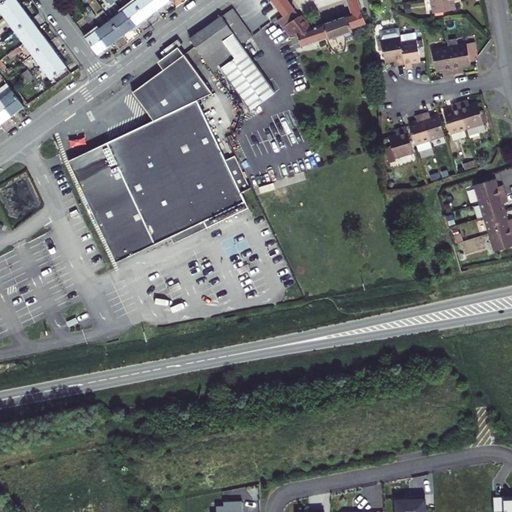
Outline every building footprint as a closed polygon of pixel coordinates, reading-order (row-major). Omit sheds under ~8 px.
[(0,0),(0,12),(17,35),(25,46),(51,81),(54,80),(58,85),(73,75),(16,0),(0,0)] [(140,0),(86,40),(98,57),(170,4),(166,0),(140,0)] [(352,30),(365,25),(355,0),(348,0),(345,1),(350,14),(311,28),(301,14),(294,19),(291,14),(295,9),(288,0),(271,0),(283,16),(277,21),(291,38),(295,50),(327,39),(329,44),(342,39),(343,42),(350,39),(350,36),(353,35),(352,30)] [(455,0),(440,0),(429,2),(432,18),(452,14),(451,6),(457,5),(456,2),(455,0)] [(234,8),(190,38),(212,70),(219,66),(249,110),(276,93),(242,44),(253,36),(234,8)] [(90,14),(87,17),(83,20),(87,25),(90,22),(94,19),(90,14)] [(446,53),(451,78),(456,77),(458,76),(457,70),(467,68),(463,49),(455,51),(452,39),(443,41),(446,53)] [(226,159),(197,99),(212,92),(178,46),(170,52),(157,61),(163,69),(132,91),(146,110),(153,120),(68,160),(117,261),(171,235),(204,219),(207,226),(229,216),(249,206),(241,191),(251,187),(235,154),(226,159)] [(399,71),(403,70),(399,50),(398,46),(376,49),(372,50),(373,57),(378,57),(380,69),(396,66),(397,71),(399,71)] [(415,47),(399,50),(403,70),(404,75),(410,74),(412,74),(412,69),(419,67),(415,47)] [(472,47),(463,49),(466,63),(474,61),(472,47)] [(8,53),(10,57),(12,59),(17,55),(15,53),(13,49),(8,53)] [(446,53),(428,56),(432,76),(440,74),(442,73),(443,79),(451,78),(446,53)] [(26,78),(29,82),(31,86),(37,82),(34,78),(31,75),(26,78)] [(0,128),(0,129),(25,110),(12,93),(0,102),(0,128)] [(475,106),(465,109),(464,104),(463,104),(456,106),(463,131),(464,130),(466,137),(483,133),(475,106)] [(454,143),(466,139),(463,131),(456,106),(451,107),(450,108),(451,113),(444,115),(450,137),(452,136),(454,143)] [(426,116),(420,117),(428,142),(442,138),(436,118),(429,120),(428,115),(426,116)] [(428,142),(420,117),(413,119),(415,124),(410,125),(407,126),(413,147),(428,142)] [(405,130),(398,132),(400,138),(390,140),(389,141),(393,159),(411,153),(405,130)] [(495,183),(474,190),(479,206),(505,198),(504,195),(503,191),(498,193),(495,183)] [(484,221),(505,215),(503,208),(508,206),(506,203),(505,198),(479,206),(472,209),(477,224),(484,221)] [(489,236),(511,228),(511,222),(507,224),(505,215),(484,221),(489,236)] [(204,219),(171,235),(174,242),(207,226),(204,219)] [(511,249),(511,239),(511,237),(511,228),(489,236),(495,254),(511,249)] [(428,511),(428,494),(418,495),(418,498),(399,499),(399,511),(428,511)] [(506,497),(495,497),(496,511),(511,511),(511,499),(506,500),(506,497)] [(247,511),(247,498),(228,498),(229,502),(221,503),(221,511),(247,511)] [(376,504),(376,511),(386,511),(386,503),(376,504)]
